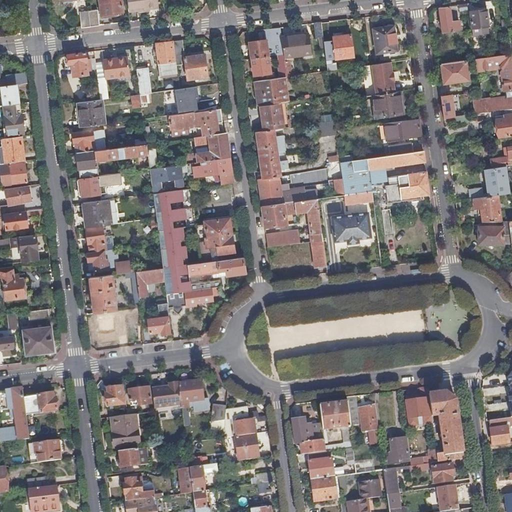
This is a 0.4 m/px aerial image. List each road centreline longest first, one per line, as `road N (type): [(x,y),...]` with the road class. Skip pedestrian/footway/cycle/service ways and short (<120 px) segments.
road 1 (residential): [(78,368),(36,46)]
road 2 (residential): [(222,22),(259,300)]
road 3 (residential): [(414,0),(455,273)]
road 4 (residential): [(455,273),(259,300)]
road 5 (residential): [(272,390),(460,366)]
road 6 (residential): [(222,22),(36,46)]
road 7 (residential): [(391,0),(222,22)]
road 8 (residential): [(230,348),(78,368)]
road 9 (residential): [(460,366),(485,511)]
road 10 (residential): [(97,511),(78,368)]
road 11 (residential): [(290,511),(272,390)]
